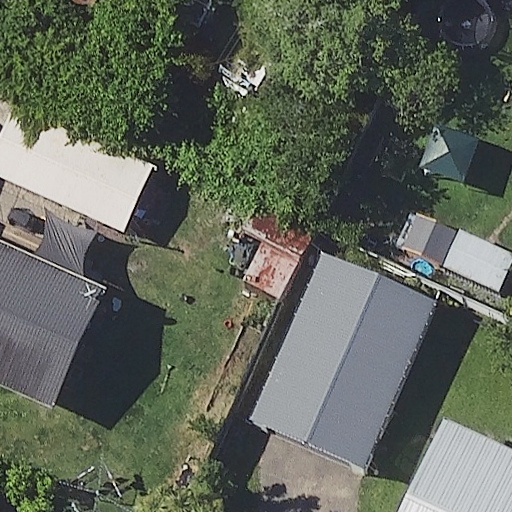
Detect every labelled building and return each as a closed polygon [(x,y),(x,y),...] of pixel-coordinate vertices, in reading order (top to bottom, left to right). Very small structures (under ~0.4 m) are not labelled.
[(23,0),(79,22),(87,0),(23,0)] [(174,183),(22,112),(0,159),(0,203),(135,267),(174,183)] [(0,422),(51,442),(102,311),(0,272),(0,422)] [(438,322),(324,272),(257,428),(371,477),(438,322)] [(511,511),(511,469),(456,444),(425,511),(511,511)]
